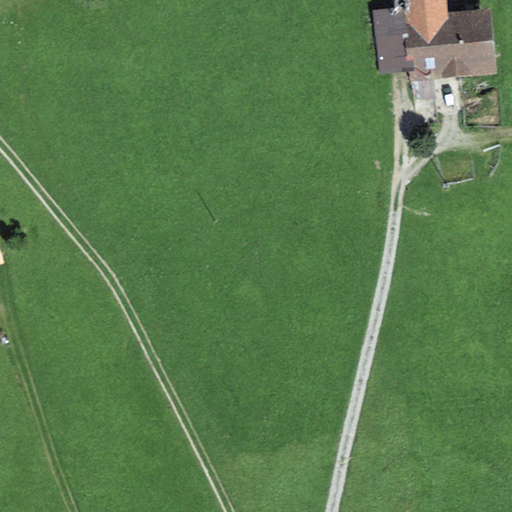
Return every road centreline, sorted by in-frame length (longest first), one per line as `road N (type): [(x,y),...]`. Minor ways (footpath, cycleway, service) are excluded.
road 1 (track): [(0,146),(116,286),(222,511)]
road 2 (track): [(404,102),(403,185),(388,281),(334,511)]
road 3 (track): [(6,320),(73,511)]
road 4 (track): [(403,185),(460,134),(500,157),(511,155)]
